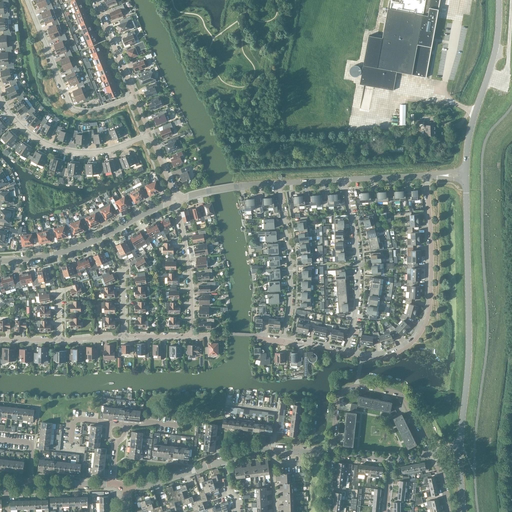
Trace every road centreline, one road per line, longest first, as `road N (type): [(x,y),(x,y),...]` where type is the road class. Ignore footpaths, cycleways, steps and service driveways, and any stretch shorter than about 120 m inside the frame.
road 1 (tertiary): [(459,446),(468,353),(465,175)]
road 2 (residential): [(426,176),(429,311),(420,331),(385,356),(346,353)]
road 3 (residential): [(0,262),(70,250),(174,200)]
road 4 (residential): [(331,452),(337,398),(365,386),(403,399),(429,453)]
road 5 (residential): [(134,96),(74,111),(26,0)]
road 6 (tertiary): [(465,175),(499,0)]
road 7 (residential): [(346,353),(357,264),(344,180)]
road 8 (residential): [(149,136),(105,151),(66,151),(26,133),(0,98)]
road 9 (residential): [(283,342),(290,266),(278,184)]
road 10 (residential): [(190,336),(191,287),(174,200)]
